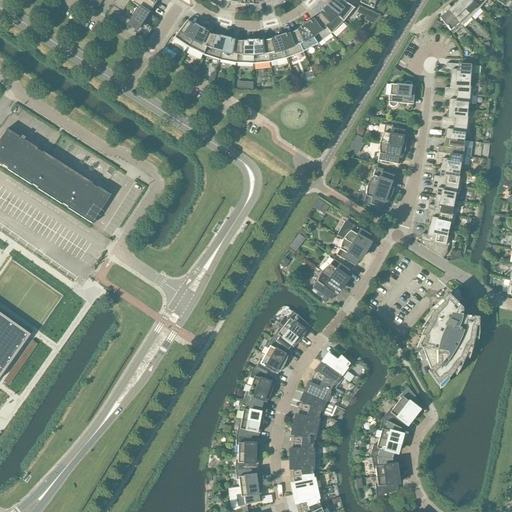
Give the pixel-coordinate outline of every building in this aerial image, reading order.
[(84,0),(97,8),(102,0),(84,0)] [(149,14),(155,5),(147,0),(133,0),(132,3),(139,7),(139,8),(149,14)] [(355,9),(341,0),(332,0),(331,2),(330,1),(326,6),(343,22),(344,21),(354,9),(355,9)] [(361,0),(361,2),(373,9),(376,0),(361,0)] [(471,17),(480,8),(470,0),(460,0),(457,3),(471,17)] [(470,0),(480,8),(487,0),(470,0)] [(449,4),(446,7),(462,26),(471,17),(457,3),(452,8),(449,5),(449,4)] [(149,14),(139,8),(131,21),(120,14),(122,12),(113,6),(107,15),(127,27),(129,25),(137,30),(144,19),(145,20),(149,14)] [(346,23),(344,21),(343,22),(326,6),(322,10),(323,11),(317,17),(331,34),(332,33),(343,23),(345,24),(346,23)] [(446,7),(445,7),(443,10),(446,13),(440,18),(452,34),(462,26),(446,7)] [(369,11),(365,19),(373,23),(378,15),(369,11)] [(331,34),(317,17),(311,22),(310,21),(305,24),(318,44),(318,43),(331,34)] [(188,50),(189,48),(188,48),(200,27),(195,24),(194,25),(187,20),(173,39),(174,39),(174,38),(187,47),(186,49),(188,50)] [(436,21),(432,29),(436,31),(441,23),(436,21)] [(320,46),(318,43),(318,44),(305,24),(300,27),(300,28),(293,32),(303,52),(304,52),(317,44),(318,47),(320,46)] [(204,55),(212,34),(205,31),(205,30),(200,27),(188,48),(189,48),(203,55),(204,55)] [(303,52),(293,32),(286,35),(286,34),(280,35),(287,58),(288,58),(302,53),(303,52)] [(220,63),(221,60),(220,60),(225,37),(220,36),(219,37),(212,34),(204,55),(219,60),(218,62),(220,63)] [(289,60),(288,58),(287,58),(280,35),(274,37),(274,39),(267,40),(270,62),(271,62),(277,61),(278,66),(288,63),(287,61),(289,60)] [(236,63),(239,41),(231,40),(231,38),(225,37),(220,60),(221,60),(235,63),(236,63)] [(255,66),(254,64),(253,64),(253,40),(247,40),(247,41),(239,41),(236,63),(237,63),(252,64),(253,66),(255,66)] [(270,62),(267,40),(259,41),(259,40),(253,40),(253,64),(254,64),(269,62),(270,62)] [(177,55),(173,61),(178,64),(182,58),(177,55)] [(451,79),(471,80),(471,74),(474,74),(474,65),(472,65),(472,60),(461,59),(461,64),(446,63),(446,70),(451,70),(451,79)] [(444,93),(472,96),(473,87),(470,86),(471,80),(451,79),(450,88),(445,87),(444,93)] [(403,85),(403,86),(392,85),(391,93),(390,93),(389,102),(389,103),(389,105),(390,106),(390,107),(392,107),(393,107),(394,107),(395,107),(396,106),(397,106),(398,104),(398,103),(410,104),(411,98),(412,87),(412,85),(412,84),(411,83),(410,82),(409,82),(408,82),(407,82),(406,82),(405,83),(404,84),(403,85)] [(472,96),(444,93),(444,100),(444,99),(449,100),(448,109),(468,111),(469,105),(471,105),(472,96)] [(468,111),(448,109),(447,117),(442,117),(441,123),(469,126),(470,117),(468,117),(468,111)] [(445,138),(465,141),(465,135),(468,135),(469,126),(441,123),(441,129),(446,130),(445,138)] [(380,143),(403,148),(405,137),(406,131),(394,128),(395,126),(385,124),(384,134),(382,136),(381,139),(380,141),(380,143)] [(359,127),(356,133),(361,136),(365,131),(359,127)] [(7,129),(0,139),(0,165),(1,166),(2,165),(7,168),(7,170),(32,186),(32,184),(38,188),(37,189),(62,205),(63,204),(68,207),(67,208),(92,224),(111,195),(98,187),(97,188),(92,185),(93,183),(44,152),(43,153),(37,150),(38,149),(25,140),(24,141),(19,138),(20,137),(7,129)] [(346,151),(343,155),(343,156),(351,158),(362,139),(355,135),(346,151)] [(437,152),(465,156),(467,147),(464,147),(465,141),(445,138),(444,147),(439,146),(438,146),(437,152)] [(403,148),(380,143),(379,144),(379,147),(379,150),(379,153),(378,163),(387,165),(388,162),(399,165),(401,158),(403,148)] [(465,156),(437,152),(437,158),(442,159),(441,168),(460,171),(461,165),(464,165),(465,156)] [(368,185),(390,193),(394,183),(396,177),(384,173),(385,170),(376,167),(373,176),(371,179),(369,181),(368,184),(368,185)] [(433,181),(460,186),(462,177),(459,177),(460,171),(441,168),(439,176),(434,176),(434,175),(433,181)] [(460,186),(433,181),(432,188),(432,187),(437,188),(436,197),(455,201),(456,195),(459,195),(460,186)] [(390,193),(368,185),(367,186),(367,189),(366,192),(366,195),(363,204),(372,208),(373,205),(384,209),(387,203),(390,193)] [(427,211),(455,216),(456,207),(454,207),(455,201),(436,197),(434,206),(429,205),(428,204),(427,211)] [(319,200),(314,207),(319,211),(324,203),(319,200)] [(429,226),(449,231),(450,225),(453,225),(455,216),(427,211),(426,217),(431,218),(429,226)] [(338,234),(337,236),(343,239),(364,251),(369,242),(372,236),(354,225),(353,225),(350,223),(348,224),(346,225),(343,228),(342,229),(339,232),(338,234)] [(420,244),(443,258),(447,252),(448,246),(450,237),(448,237),(449,231),(429,226),(428,235),(423,234),(422,233),(421,240),(420,244)] [(302,229),(299,233),(304,237),(307,233),(302,229)] [(364,251),(343,239),(343,240),(341,243),(340,246),(340,249),(336,255),(355,266),(358,260),(359,260),(364,251)] [(322,272),(341,286),(348,278),(347,277),(351,272),(334,259),(329,265),(327,267),(325,268),(323,271),(322,272)] [(341,286),(322,272),(321,273),(320,275),(318,278),(317,281),(313,287),(310,292),(325,303),(328,298),(331,300),(335,295),(341,286)] [(454,372),(462,364),(466,356),(472,347),(474,338),(479,327),(479,318),(479,317),(462,315),(462,308),(460,307),(458,304),(462,300),(462,297),(461,294),(459,291),(458,288),(448,294),(441,300),(443,302),(435,310),(429,317),(432,318),(426,328),(421,336),(424,337),(420,348),(423,348),(431,369),(428,371),(427,371),(438,386),(446,377),(448,379),(454,372)] [(309,326),(293,311),(286,319),(288,321),(284,327),(299,339),(306,331),(305,331),(309,326)] [(0,378),(26,341),(30,335),(4,316),(0,313),(0,378)] [(271,339),(289,351),(293,347),(299,339),(284,327),(279,333),(277,331),(271,339)] [(265,355),(282,365),(287,356),(289,351),(271,339),(266,347),(269,348),(265,355)] [(253,368),(274,378),(277,373),(277,374),(282,365),(265,355),(261,362),(259,360),(255,368),(253,368)] [(322,362),(343,378),(347,372),(352,366),(341,356),(337,360),(330,355),(329,355),(326,357),(324,359),(322,362)] [(343,378),(322,362),(320,365),(318,368),(317,371),(318,372),(324,377),(321,382),(335,390),(338,384),(343,378)] [(274,378),(253,368),(249,377),(253,379),(251,386),(269,393),(273,383),(272,383),(274,378)] [(304,392),(328,403),(328,402),(326,401),(329,395),(331,396),(335,390),(321,382),(318,387),(310,383),(308,386),(306,389),(304,392)] [(269,393),(251,386),(248,393),(246,392),(243,402),(264,407),(266,402),(269,393)] [(422,404),(420,403),(407,387),(399,397),(401,399),(396,405),(412,417),(418,409),(418,408),(422,404)] [(328,403),(304,392),(303,395),(302,398),(301,402),(302,402),(310,406),(308,411),(323,416),(325,410),(328,403)] [(264,407),(243,402),(241,411),(243,412),(242,419),(261,423),(263,413),(264,407)] [(412,417),(396,405),(392,410),(390,409),(382,419),(402,429),(405,424),(406,425),(412,417)] [(293,425),(317,430),(318,422),(321,423),(323,416),(308,411),(306,417),(298,415),(297,415),(295,418),(294,421),(293,425)] [(236,436),(258,438),(259,433),(261,423),(242,419),(240,426),(238,426),(236,436)] [(402,429),(382,419),(379,431),(381,432),(378,439),(398,444),(401,434),(402,429)] [(317,430),(293,425),(293,428),(292,431),(292,432),(292,435),(293,435),(302,437),(301,443),(317,445),(317,438),(315,437),(317,430)] [(258,438),(236,436),(236,445),(238,446),(238,453),(258,454),(258,443),(258,438)] [(398,444),(378,439),(375,446),(373,445),(370,457),(394,459),(395,454),(398,444)] [(317,445),(301,443),(300,449),(292,449),(291,449),(290,452),(290,454),(290,457),(289,459),(313,459),(313,452),(316,452),(317,445)] [(235,470),(257,469),(257,464),(258,454),(238,453),(238,461),(235,460),(235,470)] [(394,459),(370,457),(370,458),(372,458),(373,469),(375,469),(376,477),(396,474),(395,464),(394,464),(394,459)] [(301,475),(316,473),(316,467),(313,467),(313,459),(289,459),(290,462),(290,465),(290,467),(291,470),(292,470),(300,470),(301,475)] [(257,469),(235,470),(236,480),(239,480),(240,487),(259,484),(258,474),(257,469)] [(316,473),(301,475),(302,482),(293,483),(292,483),(292,486),(292,488),(293,491),(293,494),(317,489),(315,481),(317,481),(316,473)] [(396,474),(376,477),(377,484),(375,484),(376,497),(398,490),(397,484),(396,474)] [(259,484),(240,487),(241,494),(236,495),(237,507),(261,502),(260,495),(261,494),(259,484)] [(317,489),(293,494),(294,496),(295,499),(296,501),(297,504),(298,503),(306,502),(308,507),(323,502),(320,495),(318,496),(317,489)] [(323,502),(308,507),(309,511),(323,511),(323,510),(325,509),(323,502)]
